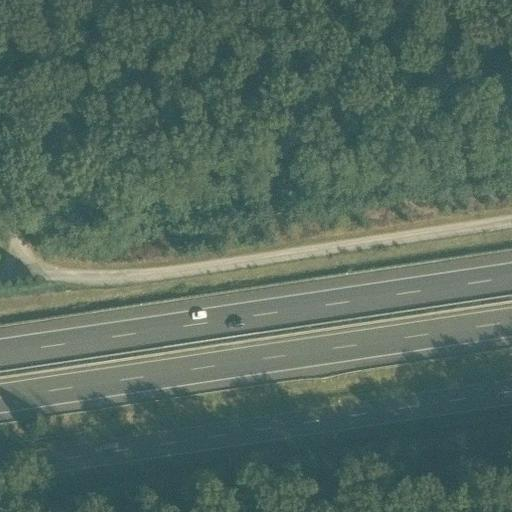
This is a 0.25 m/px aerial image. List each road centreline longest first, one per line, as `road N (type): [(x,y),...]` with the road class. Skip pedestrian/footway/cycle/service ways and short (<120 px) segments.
road 1 (motorway): [(0,402),(511,325)]
road 2 (motorway): [(511,281),(0,357)]
road 3 (tertiary): [(0,467),(511,391)]
road 4 (track): [(511,223),(99,282),(20,273)]
road 5 (track): [(20,273),(0,127)]
